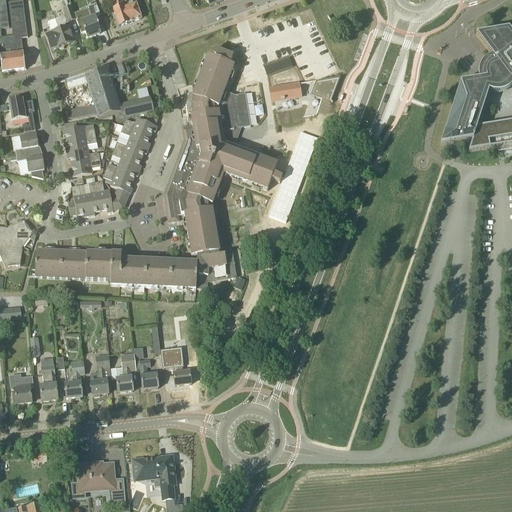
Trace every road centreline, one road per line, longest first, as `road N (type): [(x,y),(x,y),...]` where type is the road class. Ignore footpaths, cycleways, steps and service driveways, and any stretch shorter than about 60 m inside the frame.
road 1 (primary): [(395,8),(249,408)]
road 2 (primary): [(271,415),(416,16)]
road 3 (residential): [(52,204),(47,230),(61,237),(131,218),(175,107),(152,38)]
road 4 (unknown): [(268,45),(276,132),(283,133),(303,128),(309,115),(316,61),(303,49)]
road 5 (secondary): [(0,442),(170,421)]
road 6 (residential): [(37,78),(56,181),(52,204)]
road 7 (residential): [(37,78),(152,38)]
